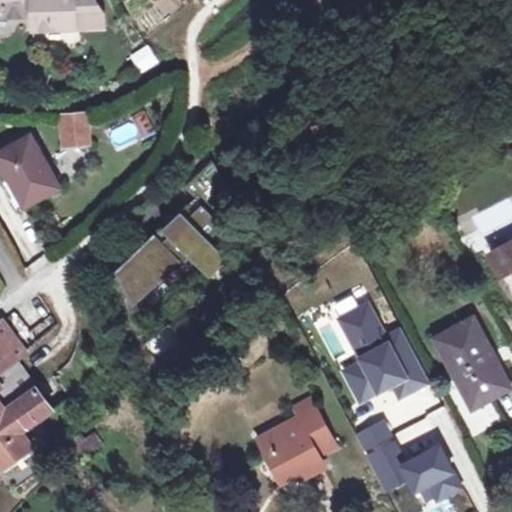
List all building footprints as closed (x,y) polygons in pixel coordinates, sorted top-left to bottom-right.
[(0,0),(0,16),(31,15),(31,29),(105,26),(105,14),(95,0),(0,0)] [(149,43),(130,55),(141,72),(160,61),(149,43)] [(64,145),(89,142),(87,113),(62,115),(64,145)] [(115,145),(131,138),(123,122),(108,129),(115,145)] [(0,159),(27,206),(62,187),(32,135),(0,151),(0,159)] [(187,187),(198,200),(210,214),(231,196),(214,164),(187,187)] [(156,239),(123,270),(143,293),(175,265),(181,272),(195,260),(213,281),(233,264),(215,243),(226,234),(210,214),(198,200),(156,239)] [(500,275),(511,268),(511,244),(490,256),(500,275)] [(368,304),(360,308),(367,322),(375,318),(368,304)] [(360,308),(340,319),(363,362),(345,371),(360,401),(393,384),(400,397),(429,382),(402,330),(386,338),(375,318),(367,322),(360,308)] [(473,407),(510,388),(474,319),(436,338),(473,407)] [(32,451),(19,434),(51,411),(15,360),(23,353),(2,323),(0,324),(0,469),(2,472),(32,451)] [(300,416),(317,406),(312,396),(294,405),(300,416)] [(337,444),(317,406),(300,416),(258,436),(266,453),(272,450),(286,477),(321,459),(317,451),(322,448),(324,451),(337,444)] [(73,459),(86,451),(77,437),(64,445),(73,459)] [(394,441),(367,455),(388,494),(412,481),(419,494),(432,487),(441,503),(464,491),(442,451),(408,469),(394,441)] [(327,470),(321,459),(286,477),(272,450),(266,453),(283,486),(299,478),(301,483),(327,470)]
